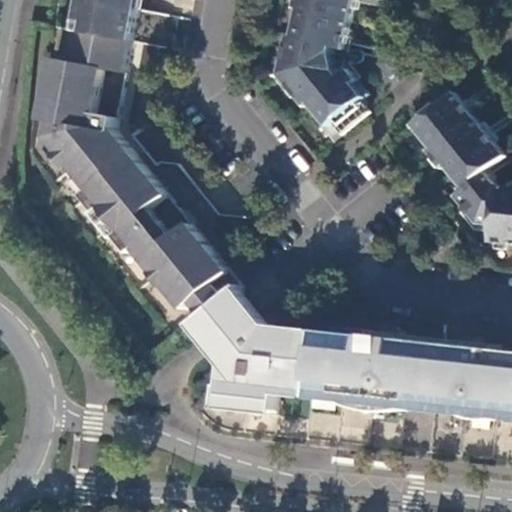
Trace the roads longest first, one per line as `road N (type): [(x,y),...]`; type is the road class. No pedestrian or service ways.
road 1 (tertiary): [(511,503),(271,477),(148,432),(46,411)]
road 2 (residential): [(224,0),(214,55),(222,90),(374,278),(395,288),(511,300)]
road 3 (tertiary): [(18,481),(345,511)]
